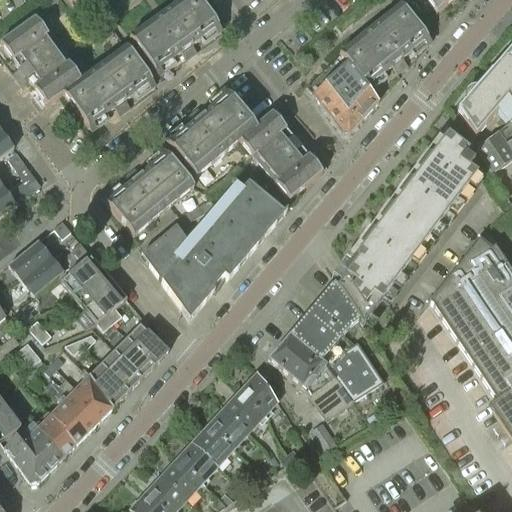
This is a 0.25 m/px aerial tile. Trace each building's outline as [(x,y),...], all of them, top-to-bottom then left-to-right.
[(57,0),(43,0),(50,9),(59,2),(57,0)] [(67,0),(74,8),(85,0),(67,0)] [(115,0),(98,13),(104,21),(133,0),(115,0)] [(194,0),(185,0),(129,41),(154,76),(180,57),(185,64),(196,56),(191,49),(217,30),(194,0)] [(368,0),(333,29),(340,38),(378,6),(372,0),(368,0)] [(423,0),(436,16),(457,0),(423,0)] [(400,9),(340,57),(366,91),(391,71),(396,77),(406,69),(401,63),(427,42),(400,9)] [(57,101),(62,97),(79,84),(34,20),(0,44),(0,47),(18,73),(11,78),(19,89),(26,83),(45,110),(57,101)] [(125,51),(79,84),(62,97),(87,132),(113,113),(118,119),(129,111),(124,105),(151,86),(125,51)] [(511,111),(511,57),(509,53),(456,114),(474,141),(511,110),(511,111)] [(305,90),(312,99),(334,79),(347,92),(341,98),(351,110),(347,114),(359,126),(377,105),(366,91),(340,57),(339,58),(305,90)] [(348,138),(359,126),(347,114),(351,110),(341,98),(347,92),(334,79),(312,99),(341,137),(341,138),(348,138)] [(195,181),(238,144),(254,129),(227,97),(202,118),(197,112),(187,120),(192,126),(167,147),(195,181)] [(270,115),(254,129),(238,144),(288,204),(306,189),(321,176),(300,151),(306,146),(298,136),(292,141),(270,115)] [(475,153),(474,153),(491,178),(511,163),(511,156),(504,143),(511,136),(511,122),(511,123),(498,134),(475,153)] [(0,161),(13,152),(1,136),(0,137),(0,161)] [(446,138),(437,149),(348,275),(336,292),(358,325),(361,330),(476,178),(467,172),(473,165),(464,158),(467,153),(460,147),(446,138)] [(15,174),(19,171),(24,168),(16,157),(7,164),(15,174)] [(135,172),(124,180),(130,187),(104,207),(132,241),(193,191),(165,157),(140,178),(135,172)] [(222,193),(240,175),(242,174),(236,168),(221,184),(204,196),(209,203),(178,221),(182,228),(209,212),(213,208),(209,202),(222,193)] [(21,202),(39,190),(32,178),(13,191),(21,202)] [(283,216),(278,213),(243,182),(187,248),(175,230),(140,259),(188,325),(213,295),(211,294),(223,281),(227,284),(282,218),(283,219),(284,217),(283,216)] [(0,192),(0,217),(14,208),(2,191),(0,192)] [(69,236),(61,225),(53,232),(61,243),(69,236)] [(511,278),(493,250),(489,252),(479,244),(478,242),(427,306),(431,310),(511,430),(511,278)] [(37,245),(6,270),(20,286),(50,261),(37,245)] [(87,257),(79,247),(70,254),(78,264),(87,257)] [(102,275),(89,260),(59,285),(71,300),(102,275)] [(50,261),(20,286),(33,302),(63,277),(50,261)] [(71,300),(83,314),(114,289),(102,275),(71,300)] [(332,288),(290,340),(329,372),(352,406),(382,387),(356,347),(353,348),(342,339),(346,333),(358,325),(336,292),(335,290),(332,288)] [(126,304),(114,289),(83,314),(95,329),(96,328),(105,321),(115,313),(126,304)] [(23,310),(14,318),(21,326),(30,318),(23,310)] [(115,313),(105,321),(112,328),(121,320),(115,313)] [(112,328),(105,321),(96,328),(102,336),(112,328)] [(34,341),(43,333),(36,325),(27,333),(34,341)] [(143,325),(125,342),(150,373),(167,356),(151,341),(155,339),(143,325)] [(50,341),(43,333),(34,341),(41,349),(50,341)] [(12,339),(0,349),(6,356),(17,347),(12,339)] [(90,339),(76,345),(82,350),(85,354),(95,344),(90,339)] [(326,425),(352,406),(329,372),(290,340),(289,341),(290,342),(269,366),(304,396),(326,425)] [(150,373),(125,342),(113,355),(137,386),(150,373)] [(73,360),(82,350),(76,345),(63,350),(73,360)] [(24,363),(33,356),(26,347),(17,355),(24,363)] [(113,355),(100,368),(125,398),(137,386),(113,355)] [(40,364),(33,356),(24,363),(30,371),(40,364)] [(57,360),(50,368),(56,374),(63,366),(57,360)] [(48,381),(56,374),(50,368),(42,375),(48,381)] [(111,413),(125,398),(100,368),(88,380),(84,377),(83,379),(86,382),(111,413)] [(239,396),(264,419),(276,406),(256,377),(239,396)] [(84,384),(74,394),(99,424),(111,413),(86,382),(83,379),(81,381),(84,384)] [(35,394),(43,387),(37,380),(29,388),(35,394)] [(45,389),(59,403),(62,400),(62,401),(65,397),(51,383),(45,389)] [(62,400),(59,403),(62,406),(87,436),(99,424),(74,394),(65,403),(62,401),(62,400)] [(402,394),(395,398),(402,408),(409,404),(402,394)] [(248,436),(264,419),(239,396),(223,413),(248,436)] [(1,408),(0,408),(0,445),(19,431),(18,430),(27,423),(10,401),(1,408)] [(74,449),(87,436),(62,406),(59,403),(56,406),(59,409),(50,419),(74,449)] [(232,454),(248,436),(223,413),(206,431),(232,454)] [(62,462),(74,449),(50,419),(39,429),(37,427),(35,429),(37,431),(62,462)] [(373,419),(366,423),(371,431),(378,427),(373,419)] [(336,450),(322,427),(310,434),(324,457),(336,450)] [(37,487),(62,462),(37,431),(35,429),(25,439),(20,435),(3,453),(28,488),(37,487)] [(191,448),(216,471),(232,454),(206,431),(191,448)] [(176,464),(201,487),(216,471),(191,448),(176,464)] [(286,458),(290,465),(298,460),(293,453),(286,458)] [(283,471),(290,465),(286,458),(278,463),(283,471)] [(272,459),(269,462),(273,470),(278,467),(272,459)] [(185,504),(201,487),(176,464),(161,480),(185,504)] [(264,472),(257,477),(262,485),(270,480),(264,472)] [(255,489),(262,485),(257,477),(250,482),(255,489)] [(160,511),(178,511),(185,504),(161,480),(145,498),(160,511)] [(224,497),(217,503),(225,510),(232,505),(224,497)] [(160,511),(145,498),(131,511),(160,511)] [(214,511),(222,511),(225,510),(217,503),(211,509),(214,511)]
